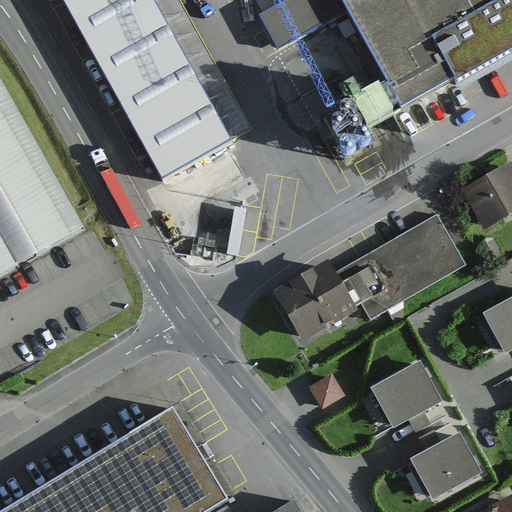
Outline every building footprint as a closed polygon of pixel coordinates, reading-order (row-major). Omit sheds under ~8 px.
[(144,0),(56,0),(158,182),(225,144),(144,0)] [(511,0),(339,0),(405,117),(511,56),(511,0)] [(0,275),(80,231),(0,89),(0,275)] [(511,169),(511,167),(469,191),(491,230),(511,217),(511,169)] [(326,270),(274,299),(299,344),(361,309),(370,324),(465,270),(437,220),(331,280),(326,270)] [(511,301),(482,318),(504,359),(511,354),(511,301)] [(419,366),(365,394),(386,435),(441,408),(419,366)] [(328,382),(311,392),(324,412),(341,401),(328,382)] [(171,417),(8,511),(220,511),(226,509),(171,417)] [(455,437),(405,465),(431,509),(480,481),(455,437)] [(511,511),(511,499),(488,511),(511,511)]
